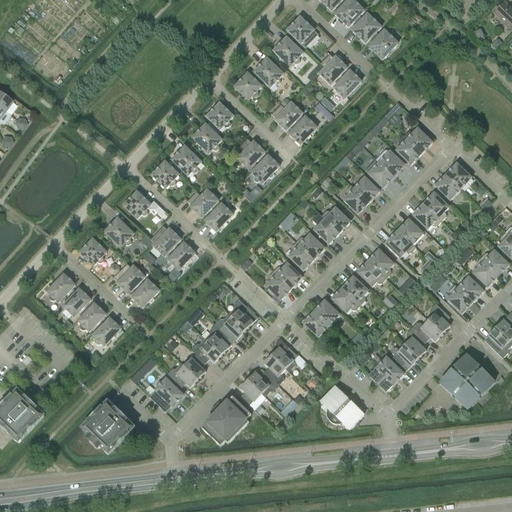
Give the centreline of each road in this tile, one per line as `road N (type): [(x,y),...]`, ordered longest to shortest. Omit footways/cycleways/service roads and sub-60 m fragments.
road 1 (residential): [(283,319),(449,147)]
road 2 (residential): [(387,416),(511,287)]
road 3 (tertiary): [(0,509),(174,485)]
road 4 (tertiary): [(173,475),(0,496)]
road 5 (residential): [(169,440),(283,319)]
road 6 (residential): [(387,416),(283,319)]
road 7 (residential): [(124,167),(210,78)]
